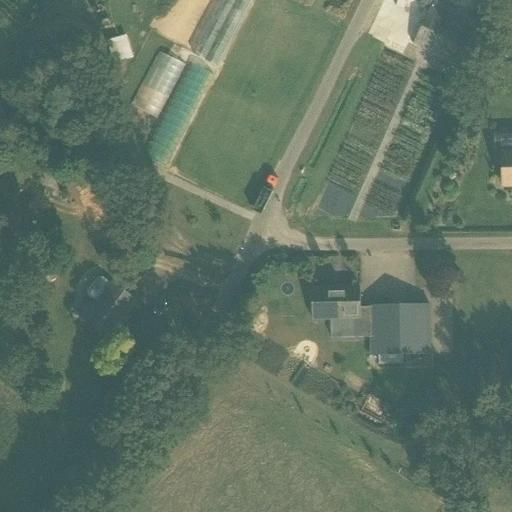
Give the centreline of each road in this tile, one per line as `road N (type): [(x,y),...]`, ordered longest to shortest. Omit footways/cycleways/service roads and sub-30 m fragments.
road 1 (unclassified): [(57,511),(200,341),(260,226)]
road 2 (unclassified): [(260,226),(302,246),(511,243)]
road 3 (unclassified): [(260,226),(370,0)]
